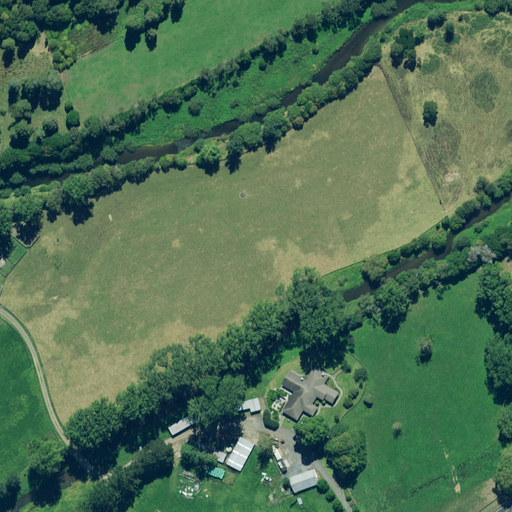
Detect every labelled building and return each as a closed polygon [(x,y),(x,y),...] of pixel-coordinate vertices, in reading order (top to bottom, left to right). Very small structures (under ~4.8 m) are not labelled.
[(312,367),(306,377),(292,369),(282,385),(294,392),(283,412),(298,421),(303,411),(314,416),(319,408),(313,405),(317,397),(324,401),(325,399),(333,404),(340,393),(324,384),(327,379),(321,375),(323,373),(312,367)] [(271,396),(278,395),(272,408),(280,412),(284,402),(286,403),(288,398),(287,393),(279,389),(270,390),(271,396)] [(261,410),(257,398),(248,401),(251,413),(261,410)] [(197,422),(192,415),(169,428),(173,436),(197,422)] [(240,472),(254,445),(248,441),(239,437),(226,464),(240,472)] [(189,439),(185,450),(223,463),(227,453),(189,439)] [(215,466),(193,457),(189,467),(231,483),(235,473),(215,466)] [(319,484),(314,470),(290,478),(295,493),(319,484)]
